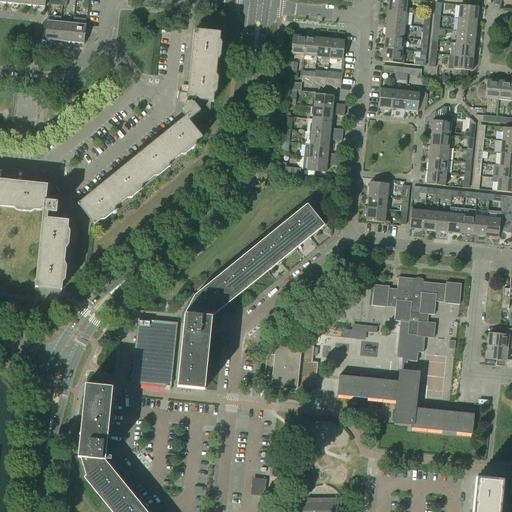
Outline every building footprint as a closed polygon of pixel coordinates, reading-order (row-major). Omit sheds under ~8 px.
[(412,9),(407,9),(408,0),(407,0),(388,0),(387,11),(406,13),(411,14),(412,9)] [(459,5),(458,18),(477,20),(478,7),(459,5)] [(387,11),(386,24),(405,26),(406,13),(387,11)] [(477,20),(458,18),(456,31),(475,33),(477,20)] [(45,40),(57,41),(59,22),(47,21),(45,40)] [(73,24),(59,22),(57,41),(71,43),(73,24)] [(73,24),(71,43),(84,44),(86,25),(73,24)] [(386,24),(384,36),(404,38),(405,26),(386,24)] [(218,33),(196,31),(190,91),(182,90),(184,108),(180,111),(186,119),(79,206),(93,224),(201,136),(192,126),(198,121),(199,122),(205,117),(204,116),(207,114),(208,102),(211,103),(218,33)] [(456,31),(455,43),(474,45),(475,33),(456,31)] [(296,56),(304,57),(306,37),(293,36),(291,55),(296,55),(296,56)] [(383,49),(402,51),(404,38),(384,36),(383,49)] [(312,58),(312,57),(316,57),(318,38),(306,37),(304,57),(312,58)] [(331,39),(318,38),(316,57),(329,58),(331,39)] [(331,39),(329,58),(342,60),(344,41),(331,39)] [(451,43),(450,56),(473,58),(474,45),(455,43),(451,43)] [(402,51),(383,49),(382,62),(401,64),(401,63),(403,63),(404,56),(402,56),(402,51)] [(471,71),(473,58),(450,56),(448,69),(460,70),(468,71),(471,71)] [(468,71),(460,70),(459,79),(467,80),(468,71)] [(334,72),(333,79),(340,80),(339,85),(341,85),(342,73),(334,72)] [(301,76),(301,81),(310,87),(314,82),(314,77),(301,76)] [(327,79),(314,77),(314,82),(323,88),(326,83),(327,79)] [(333,79),(327,79),(326,83),(336,90),(339,85),(340,80),(333,79)] [(480,98),(498,100),(500,81),(487,80),(486,85),(482,85),(477,88),(477,94),(480,98)] [(511,82),(500,81),(498,100),(510,101),(511,82)] [(288,83),(287,90),(300,91),(301,84),(288,83)] [(378,108),(391,109),(393,90),(380,89),(378,108)] [(393,90),(391,109),(404,110),(406,91),(393,90)] [(424,93),(406,91),(404,110),(417,112),(417,109),(424,110),(424,107),(426,107),(426,99),(425,99),(426,93),(424,93)] [(333,96),(314,94),(313,107),(344,111),(345,105),(333,104),(333,96)] [(313,107),(311,120),(331,122),(331,115),(344,116),(344,111),(313,107)] [(330,129),(331,122),(311,120),(307,119),(306,132),(310,132),(342,136),(342,130),(330,129)] [(432,121),(431,134),(450,136),(451,122),(432,121)] [(502,132),(501,141),(511,141),(511,128),(497,127),(496,132),(502,132)] [(310,132),(309,145),(328,147),(329,140),(341,141),(342,136),(310,132)] [(431,134),(429,146),(449,148),(450,136),(431,134)] [(511,141),(501,141),(500,153),(511,154),(511,141)] [(305,145),(303,157),(339,161),(340,155),(327,154),(328,147),(309,145),(305,145)] [(429,146),(428,159),(448,161),(449,148),(429,146)] [(511,154),(500,153),(499,166),(511,167),(511,154)] [(339,166),(339,161),(303,157),(302,170),(326,172),(326,165),(339,166)] [(428,159),(427,171),(446,173),(448,161),(428,159)] [(285,168),(286,164),(283,164),(279,163),(278,175),(299,177),(300,169),(285,168)] [(497,178),(511,179),(511,167),(499,166),(494,166),(493,177),(497,178)] [(426,184),(445,186),(446,173),(427,171),(426,184)] [(511,179),(497,178),(496,191),(511,192),(511,179)] [(0,205),(43,210),(41,222),(44,222),(38,288),(60,290),(67,221),(52,219),(53,213),(56,213),(57,203),(55,202),(55,196),(44,187),(0,182),(0,205)] [(369,182),(368,195),(387,197),(388,184),(369,182)] [(419,193),(426,194),(426,188),(413,187),(412,200),(418,201),(419,193)] [(439,189),(426,188),(426,194),(435,195),(434,202),(438,203),(439,189)] [(387,197),(368,195),(367,208),(386,210),(387,197)] [(212,313),(321,224),(323,227),(324,226),(307,205),(306,205),(308,207),(252,252),(250,250),(195,296),(193,293),(192,294),(181,314),(181,315),(184,315),(177,387),(204,390),(210,327),(216,327),(219,326),(219,327),(220,327),(219,326),(222,319),(223,319),(222,318),(221,319),(220,316),(212,313)] [(386,210),(367,208),(365,221),(384,223),(386,210)] [(450,208),(449,213),(447,232),(472,235),(474,216),(475,210),(450,208)] [(424,211),(411,209),(409,229),(422,230),(424,211)] [(437,212),(424,211),(422,230),(435,231),(437,212)] [(435,231),(447,232),(449,213),(437,212),(435,231)] [(389,213),(390,222),(397,222),(397,213),(389,213)] [(500,218),(487,217),(485,236),(498,238),(498,232),(499,226),(500,220),(511,221),(511,217),(511,214),(500,214),(500,218)] [(487,217),(474,216),(472,235),(485,236),(487,217)] [(445,284),(423,282),(413,281),(413,279),(398,278),(397,289),(389,288),(389,286),(374,285),(372,306),(387,307),(395,308),(394,321),(400,322),(396,358),(402,358),(399,381),(339,375),(339,380),(337,396),(397,402),(395,421),(411,423),(411,428),(472,434),(474,414),(413,408),(417,374),(405,373),(406,360),(417,361),(418,352),(423,352),(424,337),(433,338),(435,323),(427,322),(428,315),(434,315),(435,302),(443,303),(459,305),(461,284),(445,282),(445,284)] [(511,299),(511,279),(510,279),(509,292),(503,292),(501,308),(508,309),(509,299),(511,299)] [(132,382),(133,383),(140,383),(140,382),(159,383),(159,382),(165,382),(165,386),(169,386),(170,386),(171,384),(177,323),(137,319),(134,351),(137,351),(136,366),(133,366),(133,367),(135,367),(134,379),(131,379),(131,381),(132,382)] [(511,329),(502,328),(502,334),(489,333),(487,346),(508,348),(511,348),(511,329)] [(366,332),(344,329),(343,338),(365,340),(366,332)] [(266,354),(264,376),(272,377),(271,387),(295,390),(295,391),(308,392),(310,377),(315,378),(316,377),(317,363),(312,362),(313,347),(301,346),(300,347),(276,344),(274,355),(266,354)] [(508,348),(487,346),(486,359),(499,360),(498,366),(511,367),(511,360),(506,360),(508,348)] [(146,511),(110,467),(111,458),(113,458),(115,456),(116,452),(114,449),(106,449),(112,388),(85,385),(78,457),(75,456),(75,457),(81,480),(82,480),(86,477),(114,511),(146,511)] [(497,511),(501,480),(478,477),(474,511),(497,511)] [(254,494),(251,494),(263,495),(265,481),(256,480),(254,494)] [(337,511),(338,507),(342,506),(341,498),(306,498),(306,503),(301,503),(301,511),(337,511)]
